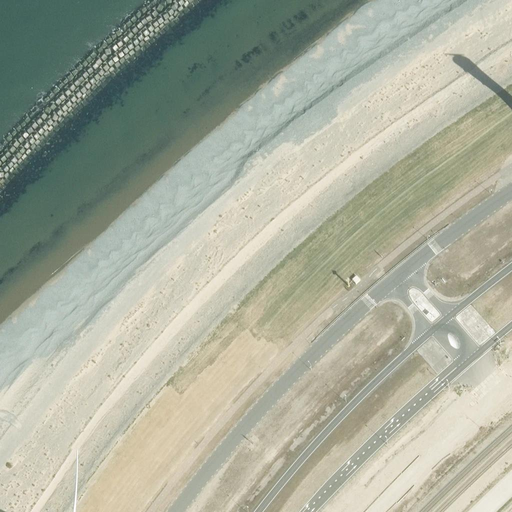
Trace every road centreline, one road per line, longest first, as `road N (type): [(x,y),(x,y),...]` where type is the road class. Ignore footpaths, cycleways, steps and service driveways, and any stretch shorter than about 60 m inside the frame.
road 1 (unclassified): [(390,286),(282,389),(178,511)]
road 2 (secondary): [(430,335),(261,511)]
road 3 (secondary): [(315,511),(463,370)]
road 4 (unclassified): [(511,195),(405,272)]
